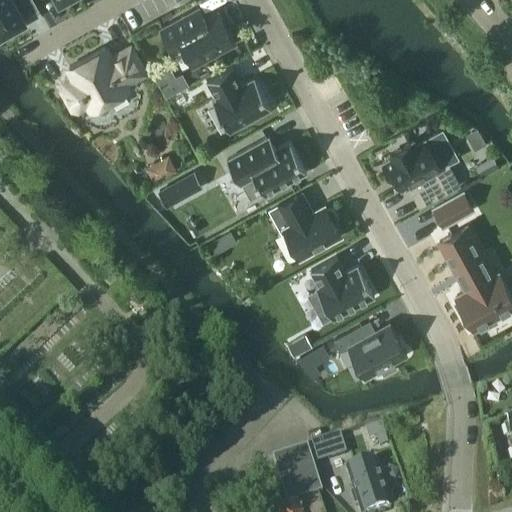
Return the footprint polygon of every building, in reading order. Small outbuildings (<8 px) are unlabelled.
[(0,0),(0,33),(2,32),(4,37),(25,26),(23,21),(25,20),(14,0),(0,0)] [(182,46),(192,65),(234,41),(217,11),(204,18),(198,6),(159,27),(172,51),(182,46)] [(62,89),(69,102),(72,108),(78,110),(89,104),(91,108),(94,107),(95,110),(99,112),(103,111),(106,108),(107,104),(105,101),(127,89),(124,83),(144,72),(130,46),(110,57),(104,47),(68,66),(74,76),(63,82),(62,89)] [(270,107),(254,76),(241,83),(231,65),(206,79),(216,97),(212,100),(228,130),(270,107)] [(268,135),(226,159),(239,183),(241,181),(250,197),(262,190),(264,194),(306,171),(289,140),(275,147),(268,135)] [(432,153),(424,139),(415,144),(413,140),(388,154),(390,157),(382,162),(391,178),(394,177),(399,186),(405,183),(406,185),(408,184),(419,205),(458,184),(439,149),(432,153)] [(175,169),(167,155),(146,167),(154,181),(175,169)] [(490,169),(497,166),(492,157),(485,161),(490,169)] [(462,191),(433,207),(443,223),(471,208),(462,191)] [(299,257),(340,234),(333,221),(335,219),(336,215),(332,208),(328,207),(326,208),(324,205),(310,212),(306,205),(308,204),(301,192),(269,209),(281,231),(284,230),(299,257)] [(466,225),(438,240),(454,268),(457,266),(467,284),(464,286),(465,289),(456,295),(458,299),(454,302),(467,325),(471,323),(473,327),(478,325),(480,329),(496,320),(494,316),(511,305),(511,297),(498,272),(493,274),(466,225)] [(219,237),(209,243),(215,253),(225,248),(219,237)] [(332,317),(374,294),(357,264),(344,271),(335,255),(310,269),(319,285),(315,287),(322,300),(314,304),(323,320),(331,316),(332,317)] [(406,353),(389,322),(367,334),(361,323),(333,338),(339,350),(347,345),(364,376),(378,368),(379,370),(394,362),(393,360),(406,353)] [(305,335),(288,344),(294,355),(311,346),(305,335)] [(344,455),(338,436),(307,445),(313,464),(344,455)] [(322,511),(317,496),(320,496),(321,496),(307,450),(272,461),(287,506),(288,506),(289,511),(284,511),(322,511)] [(372,463),(347,471),(352,486),(360,511),(379,511),(387,510),(377,478),(372,463)]
